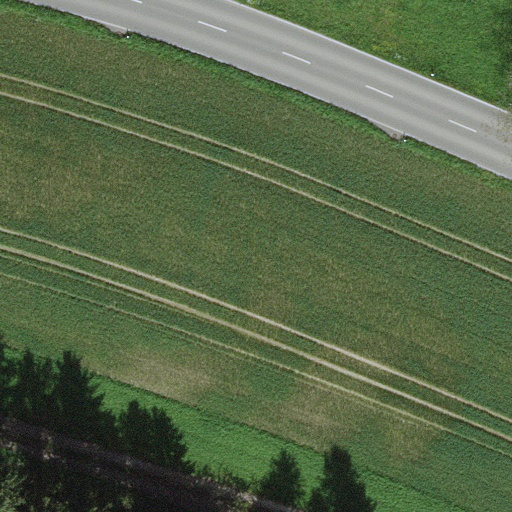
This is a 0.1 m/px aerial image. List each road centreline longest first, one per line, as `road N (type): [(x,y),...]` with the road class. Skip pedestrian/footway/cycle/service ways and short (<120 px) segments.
road 1 (tertiary): [(132,0),(302,60),(511,149)]
road 2 (track): [(242,511),(0,436)]
